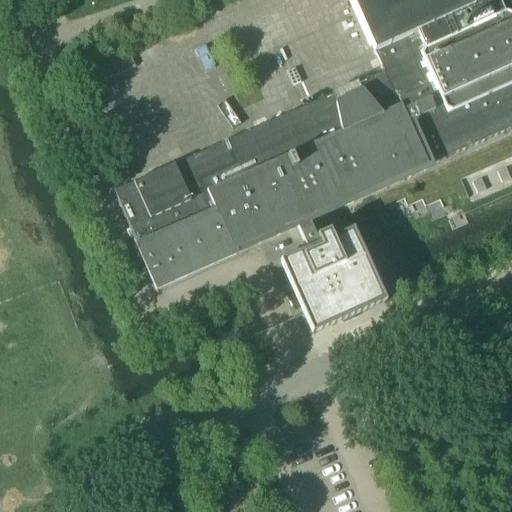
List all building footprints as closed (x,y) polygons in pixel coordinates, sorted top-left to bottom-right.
[(382,299),(361,252),(352,232),(332,241),(328,233),(315,239),(307,220),(511,128),(511,0),(350,0),(383,73),(134,185),(126,188),(113,194),(155,288),(294,226),(308,257),(287,267),(315,329),(331,322),(331,321),(343,316),(344,316),(345,316),(346,316),(347,315),(348,314),(349,313),(361,308),(382,299)] [(130,57),(100,70),(105,80),(135,67),(130,57)] [(102,117),(115,145),(127,139),(114,111),(116,111),(110,96),(108,97),(95,67),(85,72),(98,102),(94,103),(101,118),(102,117)] [(119,155),(127,172),(133,169),(126,152),(119,155)] [(511,180),(506,168),(496,172),(501,184),(511,180)] [(482,180),(472,184),(476,195),(486,191),(482,180)] [(511,321),(498,328),(511,358),(511,321)] [(249,471),(211,488),(210,488),(220,511),(258,511),(266,509),(249,471)]
